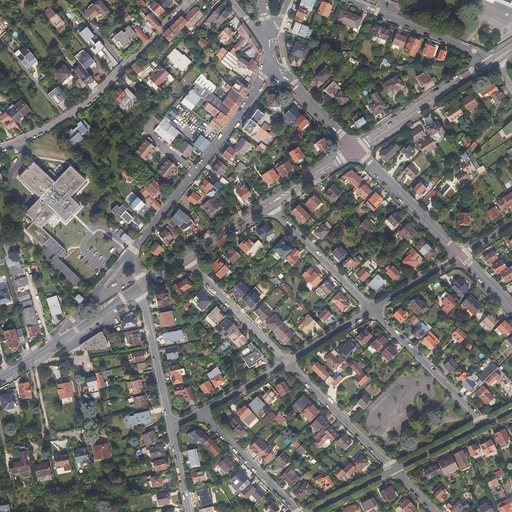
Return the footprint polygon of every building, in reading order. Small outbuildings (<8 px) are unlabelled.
[(170,0),(161,0),(159,3),(165,8),(167,6),(169,7),(173,3),(170,0)] [(301,0),(299,6),(311,11),(315,0),(301,0)] [(511,0),(492,0),(511,8),(511,0)] [(86,14),(91,20),(97,15),(98,16),(101,13),(104,16),(110,12),(100,1),(94,5),(93,4),(91,6),(92,8),(90,9),(91,10),(86,14)] [(159,16),(165,10),(157,2),(151,8),(159,16)] [(317,13),(327,17),(332,6),(321,2),(317,13)] [(208,21),(213,25),(225,12),(220,7),(208,21)] [(195,8),(185,19),(188,23),(191,26),(203,14),(199,11),(199,12),(195,8)] [(296,15),(294,19),(301,22),(304,15),(306,16),(308,12),(299,8),(297,12),(299,13),(298,15),(296,15)] [(336,20),(339,21),(348,24),(354,27),(352,30),(357,32),(360,25),(359,24),(361,18),(341,9),(336,20)] [(162,26),(160,25),(149,12),(145,15),(141,10),(138,13),(144,19),(146,17),(151,22),(150,22),(159,31),(162,27),(162,26)] [(56,12),(50,17),(58,27),(64,22),(56,12)] [(225,12),(213,25),(218,29),(229,15),(225,12)] [(182,17),(170,29),(176,36),(186,26),(188,23),(185,19),(182,17)] [(146,44),(150,40),(139,28),(142,26),(137,21),(136,22),(134,23),(138,28),(136,29),(134,27),(132,28),(137,34),(143,41),(146,44)] [(292,32),(304,38),(305,37),(309,38),(312,30),(308,29),(308,28),(296,22),(292,32)] [(246,53),(258,45),(244,23),(243,24),(238,30),(242,38),(236,45),(241,49),(246,53)] [(370,33),(386,40),(390,31),(380,26),(380,27),(374,25),(370,33)] [(82,26),(77,30),(86,41),(89,39),(94,45),(92,46),(93,47),(91,49),(96,55),(98,53),(101,57),(105,54),(102,50),(105,47),(100,40),(96,43),(91,38),(95,35),(88,27),(84,30),(82,26)] [(133,37),(137,34),(132,28),(131,27),(129,26),(125,29),(127,31),(124,34),(122,31),(112,40),(116,44),(120,41),(126,48),(130,45),(129,44),(132,42),(129,39),(132,36),(133,37)] [(220,35),(228,42),(235,33),(227,27),(220,35)] [(170,29),(164,35),(171,41),(176,36),(170,29)] [(189,34),(180,44),(185,49),(187,46),(186,44),(189,40),(189,39),(191,36),(189,34)] [(392,43),(400,47),(405,37),(396,34),(392,43)] [(405,52),(414,56),(420,42),(410,38),(405,52)] [(202,48),(207,51),(211,47),(202,39),(198,44),(202,48)] [(292,54),(304,59),(309,47),(297,42),(292,54)] [(422,53),(432,57),(436,48),(426,44),(422,53)] [(236,45),(230,53),(235,56),(236,55),(241,49),(236,45)] [(253,59),(258,64),(263,52),(258,45),(246,53),(253,59)] [(15,53),(28,69),(32,65),(31,64),(33,62),(34,63),(37,60),(27,47),(21,52),(20,50),(15,53)] [(198,53),(202,56),(207,51),(202,48),(198,53)] [(223,48),(215,57),(231,70),(232,71),(237,64),(241,59),(236,55),(235,56),(230,53),(223,48)] [(176,49),(167,58),(174,65),(173,66),(176,70),(178,69),(182,73),(192,63),(188,59),(186,61),(182,57),(183,56),(176,49)] [(440,50),(437,58),(443,60),(446,53),(440,50)] [(341,56),(349,61),(350,58),(352,53),(348,52),(343,52),(341,56)] [(82,65),(86,69),(94,62),(88,54),(82,59),(78,54),(75,56),(82,65)] [(247,68),(256,74),(259,65),(258,64),(253,59),(250,64),(241,58),(241,59),(237,64),(245,70),(247,68)] [(381,63),(379,67),(385,67),(388,60),(384,58),(382,63),(381,63)] [(131,67),(132,68),(138,75),(143,70),(140,68),(142,65),(138,61),(131,67)] [(65,65),(56,73),(65,84),(74,76),(65,65)] [(81,78),(87,85),(94,79),(86,69),(82,65),(75,71),(81,78)] [(157,67),(156,69),(159,72),(157,75),(155,74),(151,78),(160,87),(163,83),(164,84),(168,80),(167,78),(170,74),(160,65),(157,67)] [(312,81),(318,87),(331,74),(325,68),(312,81)] [(422,87),(426,85),(425,83),(431,79),(426,71),(416,78),(418,81),(417,82),(420,87),(421,86),(422,87)] [(202,74),(197,80),(199,82),(205,86),(212,92),(217,87),(202,74)] [(404,86),(397,75),(382,84),(389,96),(404,86)] [(83,89),(87,85),(81,78),(77,82),(83,89)] [(237,80),(232,88),(244,98),(248,90),(237,80)] [(324,90),(332,98),(334,96),(340,90),(341,89),(334,81),(324,90)] [(198,83),(192,90),(201,97),(209,103),(219,111),(220,112),(222,113),(230,119),(234,112),(223,102),(212,92),(205,86),(203,88),(198,83)] [(491,95),(498,90),(494,83),(488,87),(487,85),(479,90),(484,98),(489,95),(490,96),(491,95)] [(59,87),(49,95),(58,106),(64,101),(60,97),(64,93),(59,87)] [(120,89),(114,96),(121,103),(125,108),(136,97),(128,88),(124,92),(120,89)] [(232,88),(227,96),(239,106),(244,98),(232,88)] [(504,97),(500,89),(498,90),(491,95),(496,102),(504,97)] [(201,97),(192,90),(182,102),(191,110),(201,97)] [(340,90),(334,96),(342,104),(348,98),(340,90)] [(380,100),(381,99),(376,92),(372,94),(377,102),(380,100)] [(467,110),(477,104),(471,94),(461,101),(467,110)] [(274,95),(269,95),(270,106),(280,106),(279,97),(274,97),(274,95)] [(239,106),(227,96),(223,102),(234,112),(239,106)] [(23,116),(23,117),(26,115),(25,114),(30,109),(22,100),(15,106),(23,116)] [(384,105),(380,100),(377,102),(369,107),(371,110),(372,110),(375,115),(378,113),(379,113),(383,111),(381,108),(384,105)] [(219,111),(209,103),(205,108),(215,116),(219,111)] [(464,114),(458,104),(454,106),(455,107),(446,114),(451,122),(464,114)] [(8,114),(15,123),(23,116),(15,106),(13,105),(10,108),(12,111),(8,114)] [(170,113),(176,118),(180,113),(174,108),(170,113)] [(0,120),(7,129),(11,126),(12,128),(16,124),(15,123),(8,114),(6,111),(4,113),(1,110),(0,110),(0,120)] [(258,110),(251,120),(257,125),(261,119),(262,119),(265,116),(258,110)] [(165,119),(156,112),(151,119),(159,125),(164,119),(165,119)] [(215,118),(210,124),(220,131),(230,119),(222,113),(216,120),(215,118)] [(358,128),(366,123),(363,117),(360,119),(356,115),(352,118),(355,121),(354,122),(358,128)] [(165,119),(169,123),(176,128),(178,125),(172,120),(172,121),(167,116),(165,119)] [(301,129),(303,128),(307,124),(308,123),(302,117),(295,123),(301,129)] [(89,131),(92,128),(84,119),(77,124),(79,126),(73,130),(72,128),(68,131),(71,135),(71,141),(76,141),(77,139),(77,138),(80,141),(84,138),(82,136),(85,133),(84,132),(87,129),(89,131)] [(164,119),(159,125),(155,130),(170,144),(180,132),(164,119)] [(257,125),(251,120),(244,130),(250,135),(253,131),(253,130),(257,125)] [(446,133),(439,121),(435,123),(435,122),(426,128),(431,136),(433,140),(446,133)] [(265,122),(261,127),(261,128),(266,131),(270,126),(265,122)] [(433,140),(431,136),(426,140),(423,136),(425,134),(421,127),(411,133),(414,138),(415,140),(421,137),(424,141),(418,145),(422,151),(423,153),(426,151),(427,152),(437,146),(433,140)] [(266,131),(261,128),(257,133),(266,140),(270,134),(269,133),(266,131)] [(211,143),(200,134),(193,142),(204,151),(211,143)] [(483,136),(481,134),(478,137),(475,141),(477,144),(483,136)] [(472,144),(466,135),(462,138),(469,148),(472,144)] [(239,145),(236,149),(244,155),(247,151),(246,150),(250,144),(242,138),(238,144),(239,145)] [(324,139),(313,146),(318,152),(321,150),(321,151),(327,148),(326,146),(328,145),(324,139)] [(145,140),(135,152),(146,161),(156,148),(150,143),(145,140)] [(470,152),(477,144),(475,141),(472,144),(469,148),(468,149),(470,152)] [(179,151),(187,157),(194,148),(186,142),(179,151)] [(386,161),(399,148),(395,144),(393,146),(392,145),(387,150),(386,149),(380,155),(386,161)] [(415,151),(409,145),(405,150),(411,156),(415,151)] [(230,147),(223,156),(227,159),(231,154),(233,155),(236,151),(230,147)] [(299,148),(290,153),(295,162),(303,157),(300,154),(302,153),(299,148)] [(473,163),(469,157),(466,151),(463,155),(468,163),(462,167),(462,168),(460,169),(464,174),(462,175),(462,174),(455,178),(461,187),(467,184),(466,182),(468,181),(467,179),(470,177),(470,176),(475,173),(477,177),(479,174),(477,170),(473,163)] [(178,168),(172,163),(168,160),(158,172),(168,180),(178,168)] [(219,161),(212,169),(220,176),(227,167),(219,161)] [(68,253),(42,228),(57,212),(67,221),(81,206),(71,196),(87,180),(71,166),(56,182),(35,162),(20,177),(41,197),(26,213),(34,221),(26,231),(45,249),(43,251),(52,259),(51,260),(76,284),(81,279),(61,260),(68,253)] [(240,162),(235,169),(238,171),(241,173),(246,167),(240,162)] [(274,166),(281,177),(292,171),(291,169),(293,168),(289,162),(281,166),(280,163),(274,166)] [(411,163),(404,170),(412,179),(419,172),(411,163)] [(480,168),(477,170),(479,174),(486,170),(486,169),(484,166),(480,168)] [(130,183),(133,179),(121,168),(119,171),(127,179),(127,181),(129,183),(130,183)] [(262,177),(265,181),(266,180),(269,185),(279,179),(273,170),(262,177)] [(360,182),(362,181),(352,170),(339,179),(343,183),(347,180),(355,188),(360,182)] [(229,179),(231,182),(238,176),(241,174),(241,173),(238,171),(229,179)] [(479,174),(477,177),(469,185),(471,187),(481,176),(479,174)] [(424,186),(432,178),(429,175),(421,182),(414,189),(419,195),(426,188),(424,186)] [(220,181),(227,186),(230,183),(223,177),(220,181)] [(146,190),(154,199),(160,193),(159,192),(165,185),(158,178),(146,190)] [(206,180),(199,187),(204,191),(207,194),(213,186),(206,180)] [(354,189),(364,199),(372,192),(366,186),(365,187),(360,182),(355,188),(354,189)] [(471,187),(469,185),(465,190),(467,192),(469,190),(472,195),(475,193),(471,187)] [(245,186),(240,189),(237,191),(243,200),(251,195),(245,186)] [(342,192),(336,187),(334,189),(332,187),(325,193),(333,201),(342,192)] [(147,199),(158,210),(162,206),(154,199),(146,190),(144,188),(141,191),(144,195),(145,195),(148,198),(147,199)] [(201,194),(197,191),(195,194),(193,193),(189,199),(195,204),(200,198),(206,202),(209,200),(208,200),(204,197),(201,194)] [(129,204),(136,196),(132,192),(125,199),(129,204)] [(369,206),(374,211),(380,205),(384,201),(376,193),(367,202),(370,205),(369,206)] [(314,195),(305,204),(313,211),(322,203),(314,195)] [(510,206),(511,204),(511,201),(508,195),(497,202),(502,212),(507,208),(510,206)] [(137,196),(136,196),(129,204),(128,205),(137,213),(146,205),(137,196)] [(209,200),(206,202),(202,205),(209,214),(221,206),(214,196),(212,198),(209,200)] [(388,203),(385,200),(384,201),(380,205),(383,209),(388,203)] [(121,216),(128,223),(133,218),(126,211),(128,209),(123,204),(120,208),(117,205),(112,210),(116,214),(117,213),(121,216)] [(483,207),(491,220),(500,214),(495,207),(492,209),(488,204),(483,207)] [(299,205),(292,212),(303,223),(310,216),(299,205)] [(221,206),(209,214),(211,216),(222,208),(221,206)] [(126,211),(133,218),(134,219),(136,217),(128,209),(126,211)] [(188,216),(180,209),(171,220),(180,227),(183,231),(190,225),(192,227),(195,225),(193,222),(191,218),(188,216)] [(395,210),(384,221),(393,230),(403,221),(398,215),(399,214),(395,210)] [(195,211),(188,216),(191,218),(193,222),(199,218),(195,211)] [(458,224),(469,225),(470,214),(459,212),(458,224)] [(366,219),(358,226),(361,229),(363,228),(369,234),(375,228),(372,225),(375,223),(372,219),(369,222),(366,219)] [(400,232),(408,241),(416,232),(408,224),(400,232)] [(178,232),(169,225),(166,228),(167,231),(161,235),(166,244),(170,242),(169,241),(173,238),(173,239),(176,240),(178,237),(179,234),(178,232)] [(323,225),(315,232),(321,239),(329,231),(323,225)] [(266,238),(267,239),(269,237),(269,236),(273,233),(270,227),(266,230),(265,228),(257,233),(260,238),(260,237),(263,235),(265,238),(266,238)] [(117,235),(120,238),(125,233),(121,229),(117,235)] [(120,238),(129,246),(134,240),(125,233),(120,238)] [(245,240),(239,246),(246,253),(254,245),(249,239),(246,242),(245,240)] [(280,256),(283,260),(293,250),(290,247),(288,248),(284,244),(285,243),(282,239),(273,249),(276,253),(276,252),(280,256)] [(422,240),(416,246),(428,259),(435,252),(422,240)] [(16,250),(18,250),(16,244),(15,244),(14,242),(4,244),(6,253),(14,251),(17,251),(16,250)] [(156,243),(151,249),(158,255),(163,249),(156,243)] [(339,245),(332,252),(340,261),(348,254),(339,245)] [(232,248),(228,252),(230,253),(226,256),(233,263),(240,256),(232,248)] [(294,265),(296,268),(301,263),(296,257),(300,253),(295,248),(286,259),(293,266),(294,265)] [(424,259),(413,249),(410,252),(409,251),(407,254),(409,256),(403,262),(410,269),(413,266),(414,268),(424,259)] [(16,258),(14,251),(6,253),(5,254),(8,267),(20,264),(18,258),(16,258)] [(484,257),(489,265),(497,259),(495,255),(496,254),(494,251),(491,252),(484,257)] [(349,268),(352,265),(354,263),(352,261),(350,258),(343,264),(346,267),(348,266),(349,268)] [(362,266),(370,274),(378,265),(370,258),(362,266)] [(229,270),(219,259),(211,267),(217,273),(216,275),(220,279),(229,270)] [(493,265),(498,274),(501,273),(507,269),(501,260),(493,265)] [(8,267),(12,279),(15,278),(16,278),(15,275),(22,272),(20,264),(8,267)] [(393,266),(387,273),(394,280),(400,273),(393,266)] [(507,269),(501,273),(507,282),(511,278),(511,270),(510,267),(507,269)] [(322,280),(310,268),(303,275),(304,276),(303,278),(305,280),(306,278),(315,287),(322,280)] [(362,282),(363,281),(369,275),(363,268),(357,275),(358,277),(357,278),(362,282)] [(378,274),(369,284),(375,291),(385,281),(378,274)] [(19,288),(29,285),(26,277),(17,280),(19,288)] [(465,296),(469,292),(467,290),(469,288),(465,284),(464,285),(462,282),(463,281),(459,277),(453,284),(456,287),(454,290),(459,295),(462,293),(465,296)] [(21,315),(25,330),(28,329),(24,313),(23,307),(22,307),(18,295),(19,295),(15,278),(12,279),(15,293),(21,315)] [(178,283),(173,286),(179,296),(184,293),(183,292),(191,287),(187,279),(179,284),(178,283)] [(328,280),(320,288),(316,292),(319,295),(320,294),(323,298),(334,288),(331,285),(331,284),(328,280)] [(240,281),(232,289),(240,297),(248,289),(240,281)] [(284,282),(280,286),(290,295),(294,291),(284,282)] [(0,304),(6,303),(5,301),(11,300),(8,288),(0,290),(1,294),(0,294),(0,304)] [(252,291),(243,300),(251,308),(260,299),(252,291)] [(24,313),(28,329),(31,337),(36,336),(36,334),(41,332),(29,292),(19,295),(18,295),(22,307),(23,307),(24,313)] [(201,292),(193,300),(202,310),(211,301),(201,292)] [(157,302),(158,308),(169,305),(167,293),(156,296),(157,302)] [(329,303),(340,314),(349,305),(345,301),(346,300),(339,293),(329,303)] [(75,298),(81,303),(85,299),(79,294),(75,298)] [(445,305),(441,310),(446,315),(450,310),(456,304),(453,301),(454,299),(450,295),(443,302),(445,305)] [(471,312),(479,303),(471,295),(463,303),(471,312)] [(57,297),(47,300),(52,315),(62,311),(57,297)] [(419,298),(415,302),(410,306),(418,314),(427,306),(419,298)] [(482,307),(479,303),(471,312),(474,315),(482,307)] [(260,318),(263,322),(272,313),(264,305),(256,313),(261,318),(260,318)] [(318,310),(321,314),(326,309),(327,308),(323,305),(318,310)] [(435,305),(431,309),(435,314),(439,310),(435,305)] [(208,316),(216,325),(225,316),(217,307),(208,316)] [(308,314),(311,317),(313,315),(305,307),(303,309),(305,311),(308,314)] [(321,314),(319,316),(325,322),(328,318),(330,319),(333,316),(326,309),(321,314)] [(401,309),(394,315),(402,323),(409,316),(401,309)] [(123,319),(121,320),(123,329),(137,326),(135,317),(132,312),(123,319)] [(172,312),(160,314),(161,317),(160,318),(162,327),(175,324),(172,312)] [(313,327),(317,323),(311,317),(308,314),(306,317),(305,320),(299,326),(306,334),(311,330),(310,329),(312,327),(313,327)] [(495,319),(490,314),(480,324),(482,327),(485,325),(490,330),(499,321),(496,318),(495,319)] [(266,324),(274,332),(275,331),(283,323),(275,315),(266,324)] [(216,325),(208,316),(205,319),(214,327),(216,325)] [(230,337),(231,335),(230,334),(237,328),(230,321),(229,321),(227,319),(216,330),(222,337),(225,334),(229,338),(230,337)] [(289,329),(292,326),(286,320),(283,323),(275,331),(286,343),(294,335),(289,329)] [(511,329),(511,328),(504,320),(497,328),(502,334),(505,332),(507,335),(511,329)] [(420,337),(422,339),(427,334),(419,327),(413,333),(418,339),(420,337)] [(22,343),(29,342),(27,335),(18,338),(15,329),(5,332),(9,348),(19,346),(19,344),(18,339),(21,338),(22,343)] [(139,333),(138,329),(125,332),(126,336),(127,336),(128,341),(129,341),(130,342),(131,346),(142,344),(140,333),(139,333)] [(452,334),(461,343),(466,337),(458,329),(452,334)] [(163,334),(166,349),(175,347),(174,341),(183,340),(181,330),(163,334)] [(239,333),(236,330),(231,335),(230,337),(235,342),(240,346),(244,342),(246,341),(243,337),(240,333),(239,333)] [(362,333),(356,338),(363,345),(372,336),(367,330),(363,333),(362,333)] [(430,331),(427,334),(428,335),(428,334),(438,344),(441,342),(430,331)] [(78,352),(84,351),(108,347),(106,338),(102,332),(81,345),(76,348),(77,352),(78,352)] [(433,350),(436,346),(438,344),(428,334),(428,335),(422,340),(429,348),(431,347),(433,350)] [(388,342),(381,335),(371,345),(378,352),(388,342)] [(359,345),(353,339),(350,341),(350,340),(343,347),(341,346),(339,349),(346,357),(356,347),(357,348),(359,345)] [(254,348),(251,342),(248,345),(251,351),(252,351),(253,353),(244,359),(246,363),(243,365),(243,366),(245,369),(246,369),(247,369),(256,363),(256,362),(262,357),(259,351),(257,351),(255,347),(254,348)] [(397,353),(390,345),(382,353),(389,361),(397,353)] [(166,349),(165,349),(167,360),(179,357),(177,346),(175,347),(166,349)] [(339,354),(334,349),(325,358),(332,365),(330,367),(334,371),(345,360),(341,356),(337,359),(335,357),(339,354)] [(143,352),(129,355),(130,363),(144,360),(143,352)] [(444,366),(451,373),(458,366),(452,359),(444,366)] [(350,365),(347,362),(342,368),(344,371),(350,365)] [(360,376),(363,373),(361,371),(362,370),(355,362),(351,367),(360,376)] [(326,367),(324,365),(322,367),(318,363),(317,363),(314,366),(312,368),(318,374),(326,367)] [(477,384),(480,387),(485,382),(498,368),(493,363),(489,366),(491,367),(479,379),(481,381),(477,384)] [(170,367),(173,385),(183,383),(181,376),(180,370),(179,365),(170,367)] [(478,378),(479,379),(491,367),(489,366),(478,378)] [(211,372),(207,374),(211,380),(216,387),(225,382),(220,374),(221,373),(217,367),(214,369),(211,372)] [(326,367),(318,374),(324,380),(327,377),(329,376),(330,375),(325,370),(327,368),(326,367)] [(461,379),(464,382),(469,376),(463,370),(462,371),(459,368),(455,372),(458,375),(456,376),(460,380),(461,379)] [(505,374),(500,369),(486,382),(490,386),(496,380),(497,381),(498,381),(505,374)] [(96,376),(99,389),(105,387),(102,376),(113,374),(112,370),(96,374),(96,376)] [(360,376),(356,380),(362,386),(369,379),(363,373),(360,376)] [(464,382),(462,384),(469,392),(476,385),(471,380),(476,376),(473,373),(469,376),(464,382)] [(335,380),(332,384),(335,387),(344,378),(341,375),(337,378),(335,380)] [(88,378),(86,378),(90,394),(100,392),(99,389),(96,376),(92,377),(88,378)] [(325,381),(330,386),(332,384),(335,380),(331,376),(330,377),(329,378),(325,381)] [(143,387),(141,379),(128,382),(130,390),(133,389),(134,395),(142,393),(141,387),(143,387)] [(208,382),(200,386),(205,394),(213,389),(208,382)] [(285,382),(276,387),(282,396),(290,391),(285,382)] [(29,383),(19,385),(22,398),(24,398),(25,402),(33,400),(29,383)] [(73,396),(70,383),(59,386),(61,398),(73,396)] [(184,386),(174,388),(176,395),(183,394),(187,401),(195,397),(190,387),(185,389),(184,386)] [(487,405),(488,404),(493,399),(494,398),(483,386),(476,393),(483,400),(482,402),(485,405),(487,405)] [(279,395),(273,388),(263,397),(270,404),(279,395)] [(20,406),(16,389),(8,391),(9,394),(5,395),(1,396),(4,410),(20,406)] [(144,395),(128,399),(130,404),(134,403),(136,408),(147,405),(144,395)] [(305,411),(312,403),(304,395),(292,407),(295,410),(300,406),(305,411)] [(358,403),(365,409),(372,402),(365,395),(358,403)] [(265,404),(258,397),(249,405),(256,412),(265,404)] [(320,412),(312,403),(305,411),(302,413),(310,421),(320,412)] [(254,414),(245,405),(242,409),(241,409),(237,413),(246,423),(251,418),(250,417),(254,414)] [(149,411),(134,415),(135,416),(131,417),(132,424),(136,423),(137,425),(146,423),(146,422),(152,421),(149,411)] [(277,416),(275,419),(281,425),(286,420),(280,414),(277,416)] [(317,440),(330,427),(331,427),(325,421),(323,419),(324,418),(322,415),(311,425),(319,433),(315,438),(317,440)] [(235,416),(231,420),(228,424),(232,428),(231,428),(239,436),(241,438),(244,435),(245,436),(247,434),(247,433),(247,432),(245,430),(247,428),(235,416)] [(262,422),(267,427),(273,421),(268,416),(262,422)] [(317,440),(315,443),(319,447),(328,438),(332,442),(338,436),(330,427),(317,440)] [(504,429),(495,435),(496,438),(495,439),(497,443),(499,442),(500,444),(510,439),(504,429)] [(205,444),(210,439),(202,431),(200,433),(197,430),(188,434),(197,444),(200,441),(204,445),(205,444)] [(143,436),(147,446),(158,441),(154,431),(143,436)] [(344,434),(337,441),(345,449),(352,442),(344,434)] [(222,451),(210,439),(205,444),(216,456),(222,451)] [(256,451),(260,455),(268,447),(259,439),(251,447),(255,451),(256,451)] [(497,450),(492,439),(480,445),(481,445),(486,455),(486,456),(497,450)] [(510,439),(500,444),(502,447),(511,442),(510,439)] [(297,449),(302,455),(306,451),(296,440),(294,443),(299,448),(297,449)] [(163,444),(157,445),(158,447),(154,448),(150,449),(152,458),(165,455),(163,444)] [(260,455),(259,456),(262,458),(263,458),(268,463),(277,454),(277,451),(271,444),(268,447),(260,455)] [(103,451),(102,445),(94,447),(96,459),(111,456),(109,450),(103,451)] [(486,455),(481,445),(478,447),(477,445),(474,446),(474,445),(469,448),(473,457),(481,453),(483,456),(486,455)] [(19,450),(20,454),(26,452),(27,459),(30,459),(29,456),(28,448),(19,450)] [(83,450),(78,451),(75,452),(77,463),(81,462),(83,463),(90,462),(87,448),(82,449),(83,450)] [(197,449),(188,451),(192,468),(201,466),(197,449)] [(463,451),(455,455),(462,470),(470,465),(463,451)] [(21,462),(10,464),(12,473),(18,472),(19,476),(24,479),(31,478),(29,470),(27,460),(27,459),(26,452),(20,454),(21,462)] [(283,453),(276,460),(284,467),(290,460),(283,453)] [(59,456),(59,455),(55,456),(57,468),(65,467),(65,471),(71,470),(68,455),(63,456),(59,456)] [(211,467),(213,471),(218,465),(227,473),(236,465),(227,456),(224,459),(222,457),(211,467)] [(358,469),(359,471),(361,469),(362,469),(369,463),(362,456),(355,463),(353,461),(351,463),(358,469)] [(459,468),(452,456),(448,458),(449,459),(440,464),(445,475),(459,468)] [(165,459),(155,462),(157,471),(167,468),(165,459)] [(49,463),(36,466),(38,476),(51,474),(49,463)] [(358,469),(351,463),(344,470),(339,466),(333,472),(341,480),(347,474),(350,477),(358,469)] [(445,475),(440,464),(425,471),(429,479),(441,473),(443,477),(446,476),(445,475)] [(291,487),(294,484),(300,478),(291,468),(282,476),(284,479),(283,480),(286,482),(287,481),(289,483),(289,484),(291,487)] [(497,478),(505,474),(503,469),(495,473),(497,478)] [(232,480),(235,483),(233,486),(236,493),(238,491),(240,494),(250,483),(247,480),(248,478),(241,471),(232,480)] [(203,472),(193,474),(195,482),(193,482),(194,486),(202,484),(201,480),(204,479),(203,472)] [(161,475),(152,478),(153,487),(163,485),(161,475)] [(322,475),(314,478),(317,483),(319,482),(321,487),(327,485),(328,487),(333,485),(329,476),(324,478),(322,475)] [(497,478),(488,482),(490,487),(494,485),(495,486),(500,484),(497,478)] [(300,483),(292,491),(301,500),(310,492),(310,493),(314,490),(306,482),(303,486),(300,483)] [(251,484),(240,495),(245,500),(248,498),(256,489),(251,484)] [(391,486),(381,492),(386,502),(397,496),(391,486)] [(440,487),(434,493),(443,502),(447,498),(447,496),(450,493),(443,487),(441,488),(440,487)] [(207,492),(200,494),(202,506),(210,505),(207,492)] [(169,493),(157,495),(159,505),(171,503),(169,493)] [(374,498),(362,504),(366,511),(377,505),(374,498)] [(406,511),(412,511),(416,508),(407,499),(404,501),(403,500),(399,504),(400,505),(406,511)] [(511,507),(508,499),(497,505),(501,511),(510,511),(511,510),(511,507)] [(10,511),(9,500),(0,501),(0,510),(4,510),(4,511),(10,511)] [(446,506),(451,511),(463,511),(472,508),(469,503),(467,502),(462,505),(458,501),(455,505),(453,503),(451,506),(449,503),(446,506)] [(277,511),(280,509),(273,502),(266,510),(268,511),(277,511)] [(478,507),(480,511),(494,511),(489,502),(478,507)]
